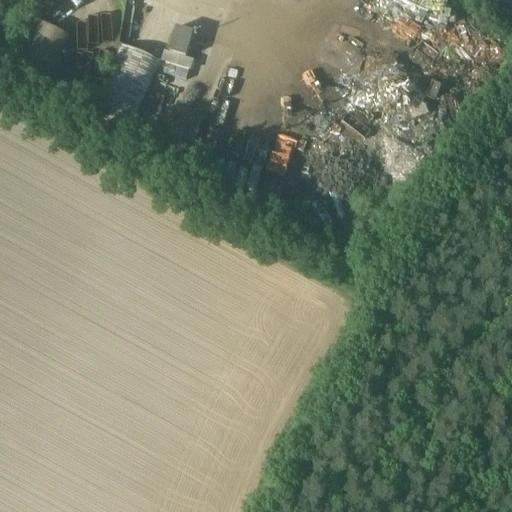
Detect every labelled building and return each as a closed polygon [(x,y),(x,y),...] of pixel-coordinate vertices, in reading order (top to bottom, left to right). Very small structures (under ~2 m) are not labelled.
[(37,0),(0,0),(0,9),(32,19),(37,0)] [(100,0),(93,35),(116,40),(124,0),(100,0)] [(76,40),(34,19),(12,65),(55,85),(76,40)] [(194,33),(177,28),(169,54),(186,59),(194,33)] [(161,63),(120,46),(91,118),(132,135),(161,63)]
